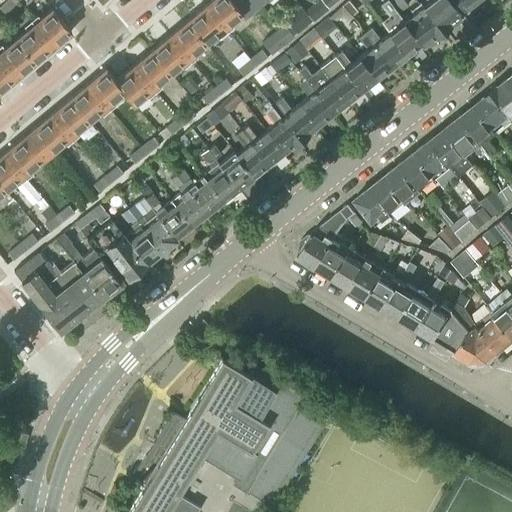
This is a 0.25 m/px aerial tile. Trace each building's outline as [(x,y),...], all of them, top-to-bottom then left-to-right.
[(207,0),(204,4),(224,27),(241,13),(230,0),(207,0)] [(250,0),(230,0),(241,13),(244,17),(256,7),(250,0)] [(380,22),(388,32),(407,56),(421,45),(421,44),(403,20),(403,19),(388,0),(381,5),(389,15),(380,22)] [(427,0),(422,4),(442,30),(462,15),(461,13),(461,14),(449,0),(427,0)] [(449,0),(461,14),(461,13),(475,2),(473,0),(449,0)] [(3,1),(0,3),(0,8),(4,13),(9,7),(3,1)] [(204,4),(186,19),(206,42),(224,27),(204,4)] [(422,4),(403,19),(403,20),(421,44),(421,45),(422,46),(442,30),(422,4)] [(51,7),(33,23),(52,46),(71,31),(51,7)] [(186,19),(168,33),(188,57),(206,42),(186,19)] [(33,23),(15,38),(35,61),(52,46),(33,23)] [(370,27),(364,32),(392,68),(407,56),(388,32),(380,39),(370,27)] [(367,49),(359,56),(377,79),(392,68),(364,32),(358,37),(367,49)] [(168,33),(150,48),(170,72),(188,57),(168,33)] [(15,38),(0,49),(0,56),(17,76),(35,61),(15,38)] [(150,48),(132,63),(152,87),(170,72),(150,48)] [(262,49),(250,59),(255,66),(267,56),(262,49)] [(340,50),(334,55),(362,91),(377,79),(359,56),(350,62),(340,50)] [(242,65),(237,68),(243,75),(255,66),(250,59),(243,51),(236,57),(242,65)] [(319,66),(329,79),(347,103),(362,91),(334,55),(328,60),(328,59),(319,66)] [(0,56),(0,90),(17,76),(0,56)] [(132,63),(115,78),(114,78),(124,90),(123,90),(134,103),(152,87),(132,63)] [(347,103),(329,79),(319,66),(311,73),(304,65),(298,69),(305,78),(333,114),(347,103)] [(104,66),(86,81),(106,105),(123,90),(124,90),(114,78),(115,78),(104,66)] [(511,82),(507,76),(492,88),(490,90),(511,116),(511,115),(511,82)] [(226,78),(220,83),(225,90),(231,85),(226,78)] [(308,96),(299,102),(318,126),(333,114),(305,78),(298,83),(308,96)] [(86,81),(68,96),(88,120),(106,105),(86,81)] [(225,90),(220,83),(213,88),(219,95),(225,90)] [(219,95),(213,88),(207,92),(213,99),(219,95)] [(490,90),(473,103),(494,130),(509,118),(511,116),(490,90)] [(213,99),(207,92),(201,97),(207,104),(213,99)] [(68,96),(50,111),(70,135),(88,120),(68,96)] [(284,114),(282,116),(301,140),(318,126),(299,102),(291,109),(281,97),(275,102),(284,114)] [(473,103),(458,115),(486,150),(488,152),(495,146),(486,136),(494,130),(473,103)] [(274,123),(265,129),(283,153),(301,140),(282,116),(280,117),(271,105),(264,110),(274,123)] [(189,107),(183,112),(189,119),(195,114),(189,107)] [(50,111),(21,135),(32,148),(43,139),(52,150),(70,135),(50,111)] [(183,112),(177,117),(183,124),(189,119),(183,112)] [(464,153),(473,146),(480,155),(486,150),(458,115),(443,126),(464,153)] [(165,127),(171,134),(183,124),(177,117),(165,127)] [(247,124),(241,129),(269,165),(283,153),(265,129),(256,136),(247,124)] [(472,163),(464,153),(443,126),(428,138),(449,165),(457,175),(472,163)] [(244,146),(235,153),(253,177),(269,165),(241,129),(234,134),(244,146)] [(185,133),(177,140),(183,147),(191,140),(185,133)] [(21,135),(3,150),(23,174),(52,150),(43,139),(32,148),(21,135)] [(153,137),(147,141),(152,148),(158,143),(153,137)] [(202,174),(223,201),(238,189),(217,162),(214,158),(207,148),(200,138),(192,144),(206,162),(207,161),(211,167),(202,174)] [(428,138),(414,150),(435,177),(442,170),(448,178),(449,177),(451,180),(456,176),(448,166),(449,165),(428,138)] [(152,148),(147,141),(141,146),(146,153),(152,148)] [(214,142),(207,148),(214,158),(221,152),(214,142)] [(141,146),(135,151),(140,158),(146,153),(141,146)] [(3,150),(0,153),(0,182),(5,189),(23,174),(3,150)] [(233,150),(217,162),(238,189),(253,177),(235,153),(233,150)] [(414,150),(399,162),(420,189),(435,177),(414,150)] [(134,163),(140,158),(135,151),(129,156),(134,163)] [(399,162),(384,174),(405,200),(420,189),(399,162)] [(117,165),(105,175),(110,182),(122,172),(117,165)] [(202,174),(192,182),(188,177),(189,176),(183,168),(176,173),(186,186),(207,213),(223,201),(202,174)] [(207,213),(186,186),(176,173),(169,179),(176,188),(178,187),(180,191),(171,199),(192,226),(207,213)] [(384,174),(369,185),(390,212),(405,200),(384,174)] [(105,175),(98,180),(104,187),(110,182),(105,175)] [(98,180),(92,185),(98,192),(104,187),(98,180)] [(390,212),(369,185),(354,197),(375,224),(390,212)] [(145,198),(155,211),(176,238),(192,226),(171,199),(161,206),(158,201),(159,201),(152,192),(145,198)] [(126,208),(160,251),(176,238),(155,211),(146,219),(141,214),(142,213),(133,202),(126,208)] [(297,255),(314,266),(332,236),(348,217),(355,211),(348,202),(312,230),(309,234),(308,233),(300,240),(298,250),(300,251),(297,255)] [(44,223),(49,230),(62,221),(56,214),(48,204),(40,211),(47,221),(44,223)] [(74,211),(68,204),(62,209),(68,216),(74,211)] [(133,229),(125,236),(124,236),(145,263),(160,251),(126,208),(120,213),(133,229)] [(62,209),(56,214),(62,221),(68,216),(62,209)] [(495,225),(511,245),(511,222),(507,216),(495,225)] [(124,236),(125,236),(111,218),(86,238),(93,248),(97,253),(105,247),(128,276),(145,263),(124,236)] [(63,231),(55,237),(63,247),(70,242),(71,241),(63,231)] [(31,233),(19,243),(25,250),(37,240),(31,233)] [(314,266),(331,276),(349,247),(332,236),(314,266)] [(120,282),(100,256),(97,253),(93,248),(82,257),(70,242),(63,247),(72,259),(102,297),(120,282)] [(19,243),(13,247),(18,254),(25,250),(19,243)] [(13,247),(7,252),(12,259),(18,254),(13,247)] [(331,276),(348,287),(366,257),(349,247),(331,276)] [(59,330),(84,311),(102,297),(72,259),(59,269),(54,263),(52,265),(47,259),(48,259),(40,249),(37,251),(13,270),(20,280),(39,304),(38,304),(59,330)] [(348,287),(365,297),(383,267),(366,257),(348,287)] [(403,257),(393,274),(383,267),(365,297),(382,307),(399,278),(409,261),(410,260),(403,257)] [(399,278),(382,307),(398,317),(416,288),(406,282),(417,265),(409,261),(399,278)] [(398,317),(415,328),(437,293),(444,280),(438,277),(427,295),(416,288),(398,317)] [(511,293),(507,287),(500,293),(505,299),(511,307),(511,293)] [(437,293),(415,328),(433,338),(450,309),(440,302),(443,297),(437,293)] [(511,336),(511,307),(505,299),(500,293),(485,305),(490,311),(511,337),(511,336)] [(496,350),(475,323),(468,329),(450,309),(433,338),(453,351),(477,365),(496,350)] [(490,311),(475,323),(496,350),(511,337),(490,311)] [(137,477),(135,478),(139,480),(139,479),(144,482),(125,511),(194,511),(197,508),(184,499),(185,498),(176,493),(192,467),(195,469),(202,456),(236,477),(233,482),(244,488),(242,492),(243,493),(245,489),(270,504),(322,419),(298,404),(305,392),(304,391),(302,395),(253,365),(248,374),(220,357),(183,417),(169,410),(158,432),(145,453),(131,472),(137,477)]
